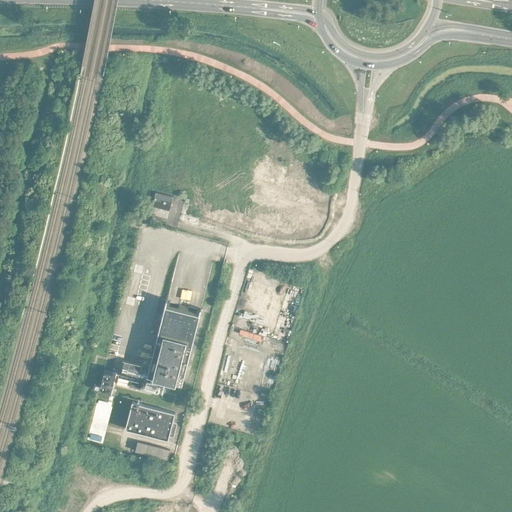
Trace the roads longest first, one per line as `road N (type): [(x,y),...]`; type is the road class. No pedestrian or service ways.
road 1 (residential): [(87,511),(99,495),(172,489),(186,467),(243,251)]
road 2 (residential): [(363,106),(346,218),(336,236),(300,257),(243,251)]
road 3 (secondary): [(151,0),(273,9)]
